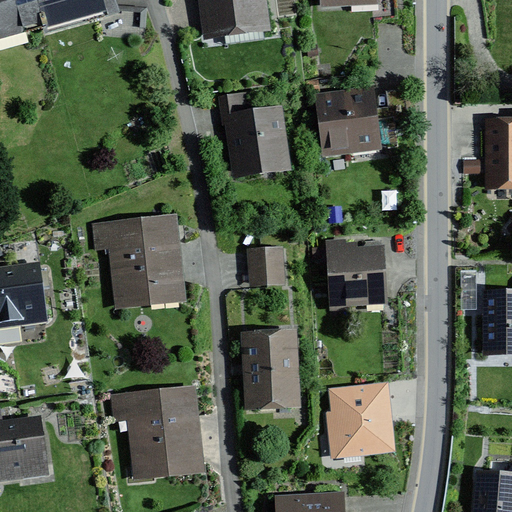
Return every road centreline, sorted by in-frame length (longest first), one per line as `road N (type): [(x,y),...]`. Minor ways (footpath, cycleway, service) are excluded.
road 1 (residential): [(155,0),(203,207),(235,511)]
road 2 (tertiary): [(424,511),(437,416),(436,0)]
